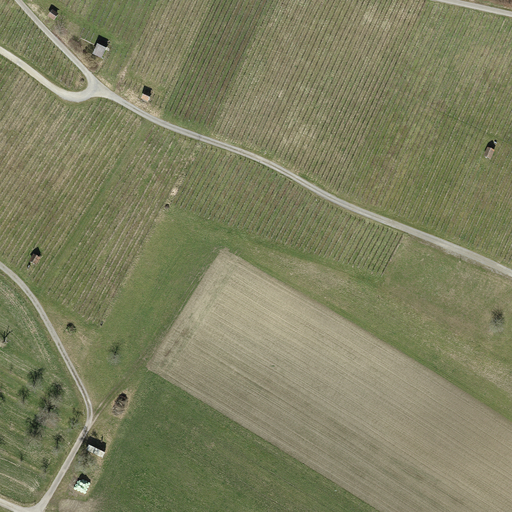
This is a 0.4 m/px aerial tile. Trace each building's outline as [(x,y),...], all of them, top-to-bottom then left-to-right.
[(53,11),(48,17),(55,22),(60,15),(53,11)] [(98,46),(93,57),(102,61),(107,50),(98,46)] [(145,92),(141,101),(148,104),(152,95),(145,92)] [(495,151),(488,149),(485,158),(492,161),(495,151)] [(41,259),(35,256),(30,263),(37,267),(41,259)]
